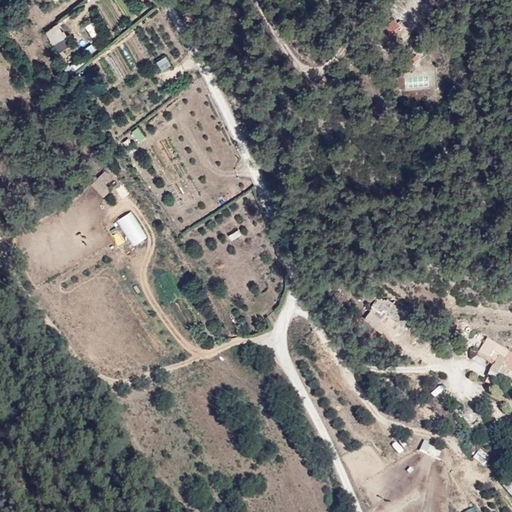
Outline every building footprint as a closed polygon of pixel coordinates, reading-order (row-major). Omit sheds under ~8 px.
[(346,43),(357,59),(404,31),(388,14),(346,43)] [(60,23),(45,31),(57,53),(72,45),(60,23)] [(92,23),(84,27),(91,38),(99,34),(92,23)] [(165,57),(155,62),(161,72),(171,66),(165,57)] [(137,127),(130,132),(140,143),(146,138),(137,127)] [(90,184),(102,199),(111,192),(105,184),(112,178),(106,171),(90,184)] [(121,199),(129,194),(122,183),(114,188),(121,199)] [(116,220),(132,247),(147,238),(131,211),(116,220)] [(230,241),(242,236),(239,230),(227,235),(230,241)] [(362,319),(392,344),(409,322),(380,298),(362,319)] [(511,352),(474,340),(463,370),(511,391),(511,352)] [(432,399),(443,407),(451,396),(441,388),(432,399)] [(438,460),(442,450),(422,443),(418,453),(438,460)] [(483,466),(490,455),(479,448),(472,459),(483,466)]
